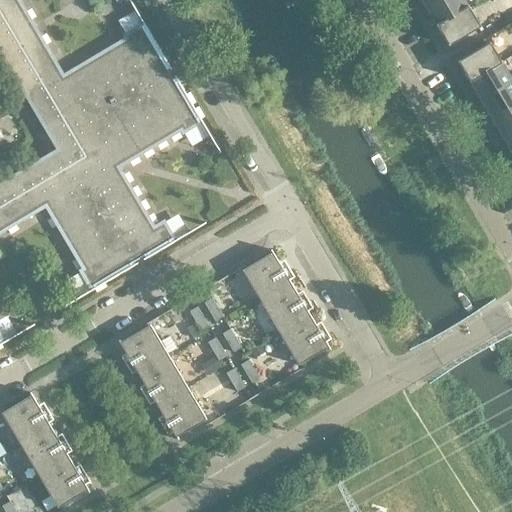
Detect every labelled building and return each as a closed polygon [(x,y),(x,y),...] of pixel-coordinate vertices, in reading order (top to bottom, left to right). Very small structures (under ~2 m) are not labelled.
[(0,0),(0,232),(46,205),(118,167),(90,121),(63,76),(18,0),(0,0)] [(438,0),(417,0),(423,10),(438,0)] [(470,7),(465,0),(438,0),(423,10),(429,21),(434,18),(438,26),(470,7)] [(481,26),(470,7),(438,26),(449,45),(481,26)] [(127,38),(63,76),(90,121),(173,71),(145,24),(125,35),(127,38)] [(459,61),(470,80),(502,61),(490,42),(459,61)] [(511,80),(511,78),(502,61),(470,80),(475,88),(470,90),(477,101),(511,80)] [(202,121),(173,71),(90,121),(118,167),(181,130),(183,133),(202,121)] [(511,80),(477,101),(484,112),(488,110),(492,117),(511,105),(511,80)] [(511,130),(511,105),(492,117),(503,136),(511,130)] [(511,130),(503,136),(511,150),(511,130)] [(154,228),(118,167),(46,205),(84,269),(81,271),(92,290),(175,241),(164,222),(154,228)] [(243,270),(262,302),(292,284),(282,268),(285,266),(283,263),(280,265),(272,250),(271,251),(272,253),(243,270)] [(299,295),(292,284),(262,302),(280,333),(310,315),(301,299),(304,297),(302,294),(299,295)] [(202,298),(209,310),(216,306),(209,294),(202,298)] [(187,307),(194,319),(202,314),(195,302),(187,307)] [(224,318),(216,306),(209,310),(216,322),(224,318)] [(209,326),(202,314),(194,319),(202,331),(209,326)] [(317,326),(310,315),(280,333),(299,365),(328,347),(329,350),(331,349),(319,330),(322,328),(320,325),(317,326)] [(195,339),(202,334),(195,323),(188,328),(195,339)] [(130,359),(139,374),(170,357),(151,325),(122,342),(120,340),(119,340),(128,355),(125,357),(127,360),(130,359)] [(221,331),(228,343),(236,338),(229,326),(221,331)] [(207,339),(214,351),(221,347),(214,335),(207,339)] [(243,350),(236,338),(228,343),(235,355),(243,350)] [(252,351),(255,358),(264,352),(261,346),(252,351)] [(229,359),(221,347),(214,351),(221,363),(229,359)] [(188,388),(170,357),(139,374),(146,386),(143,388),(145,391),(148,389),(158,405),(188,388)] [(215,357),(205,364),(210,372),(220,366),(215,357)] [(240,363),(248,375),(255,371),(248,359),(240,363)] [(226,372),(233,384),(241,379),(234,367),(226,372)] [(262,383),(255,371),(248,375),(255,387),(262,383)] [(248,391),(241,379),(233,384),(240,396),(248,391)] [(207,419),(188,388),(158,405),(164,417),(162,419),(164,422),(167,420),(178,440),(179,439),(178,437),(207,419)] [(2,413),(21,445),(51,427),(42,411),(45,409),(43,406),(40,407),(31,393),(30,393),(31,396),(2,413)] [(58,438),(51,427),(21,445),(39,476),(70,458),(60,442),(63,440),(61,437),(58,438)] [(76,469),(70,458),(39,476),(58,508),(87,490),(89,492),(90,492),(78,473),(81,471),(79,468),(76,469)] [(2,505),(6,511),(16,511),(9,500),(2,505)]
